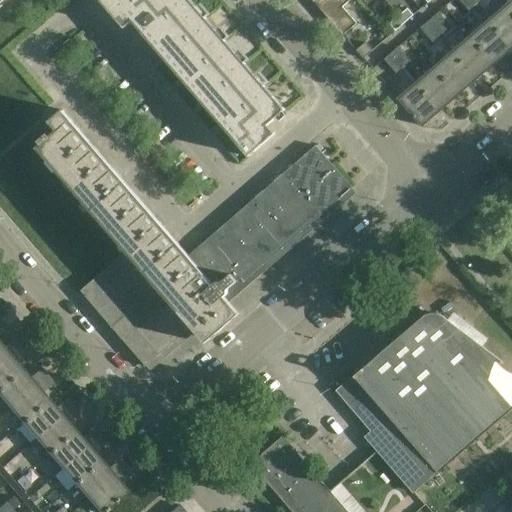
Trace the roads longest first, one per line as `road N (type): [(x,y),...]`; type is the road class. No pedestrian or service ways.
road 1 (residential): [(153,422),(428,190)]
road 2 (residential): [(428,190),(262,0)]
road 3 (residential): [(153,422),(0,245)]
